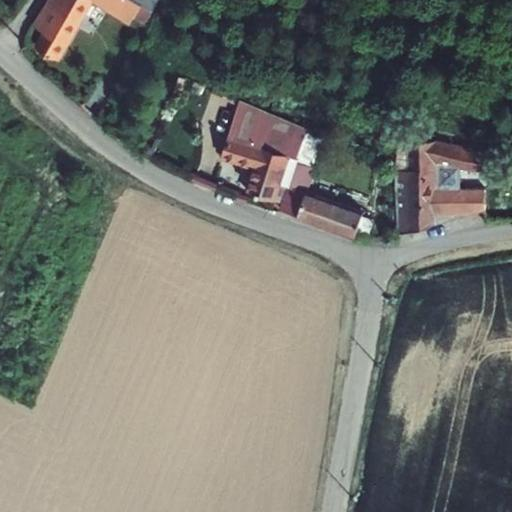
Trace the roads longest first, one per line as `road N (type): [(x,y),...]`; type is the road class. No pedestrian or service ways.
road 1 (residential): [(365,271),(348,255),(208,205),(130,166),(0,51)]
road 2 (residential): [(365,271),(365,336),(333,511)]
road 3 (unclassified): [(365,271),(423,248),(511,231)]
